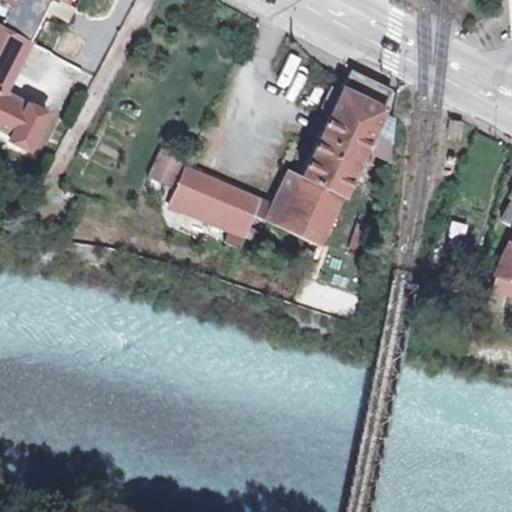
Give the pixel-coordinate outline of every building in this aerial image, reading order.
[(0,0),(0,5),(9,10),(13,0),(0,0)] [(58,0),(63,2),(64,0),(13,0),(9,10),(5,18),(0,26),(0,27),(5,30),(0,41),(0,61),(15,70),(46,11),(51,0),(58,0)] [(69,11),(71,7),(63,2),(58,0),(51,0),(46,11),(64,21),(69,11)] [(0,15),(5,18),(9,10),(0,5),(0,15)] [(28,152),(47,115),(4,93),(0,91),(6,88),(15,70),(0,61),(0,129),(12,136),(8,142),(28,152)] [(381,111),(391,90),(350,71),(340,91),(340,92),(331,88),(321,108),(331,113),(320,136),(360,155),(362,151),(370,135),(381,111)] [(461,137),(463,121),(451,120),(448,136),(461,137)] [(66,133),(52,127),(40,150),(53,157),(66,133)] [(391,145),(370,135),(362,151),(367,154),(389,164),(391,145)] [(341,197),(355,167),(357,163),(360,155),(320,136),(300,178),(285,210),(270,204),(261,200),(253,217),(264,221),(310,244),(317,247),(324,233),(341,197)] [(182,161),(161,151),(149,178),(169,188),(182,161)] [(359,169),(362,165),(367,154),(362,151),(360,155),(357,163),(355,167),(359,169)] [(253,217),(261,200),(185,168),(169,206),(208,222),(211,217),(241,230),(238,235),(244,237),(247,229),(253,217)] [(270,204),(285,210),(300,178),(286,171),(270,204)] [(511,190),(509,195),(511,196),(511,199),(501,219),(511,225),(511,238),(511,240),(495,276),(491,292),(490,300),(501,303),(503,292),(511,293),(511,190)] [(172,226),(175,215),(172,213),(168,212),(164,224),(172,226)] [(221,242),(222,234),(192,221),(189,232),(195,234),(221,242)] [(254,241),(257,234),(247,229),(244,237),(254,241)] [(297,268),(306,272),(317,247),(310,244),(307,250),(305,250),(297,268)]
